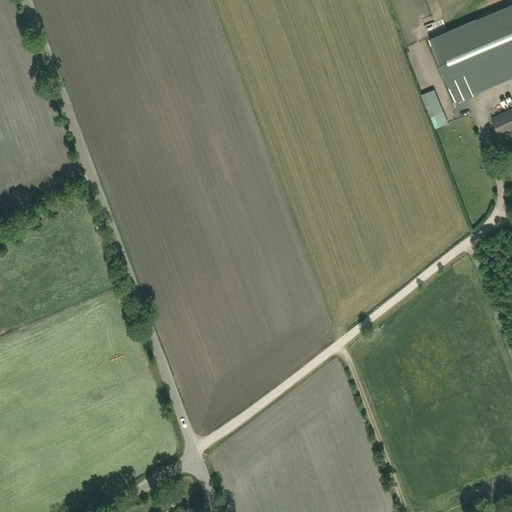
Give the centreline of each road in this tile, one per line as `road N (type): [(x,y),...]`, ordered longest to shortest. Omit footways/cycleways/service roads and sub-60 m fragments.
road 1 (unclassified): [(196,462),(26,0)]
road 2 (track): [(192,453),(485,230),(500,199),(480,126)]
road 3 (unknown): [(335,348),(404,511)]
